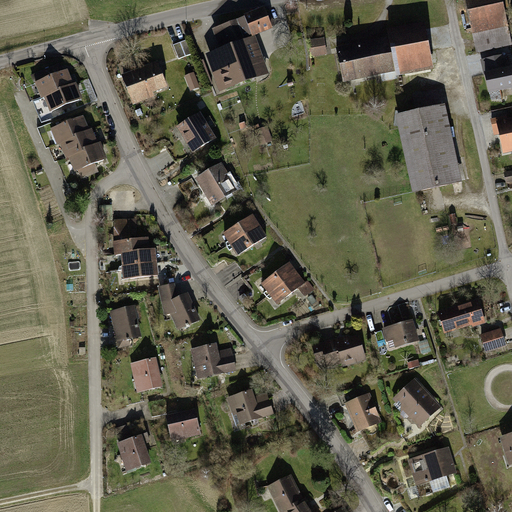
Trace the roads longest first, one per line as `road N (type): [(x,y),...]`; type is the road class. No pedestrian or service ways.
road 1 (residential): [(132,168),(105,182),(89,208),(96,485)]
road 2 (residential): [(450,0),(506,267)]
road 3 (residential): [(256,343),(506,267)]
road 4 (residential): [(256,343),(132,168)]
road 5 (residential): [(376,511),(256,343)]
road 6 (track): [(3,60),(72,232),(87,246)]
road 7 (tertiary): [(255,0),(85,39)]
road 8 (residential): [(132,168),(85,39)]
road 9 (track): [(0,505),(96,485),(96,511)]
road 10 (track): [(0,43),(90,21),(120,30)]
